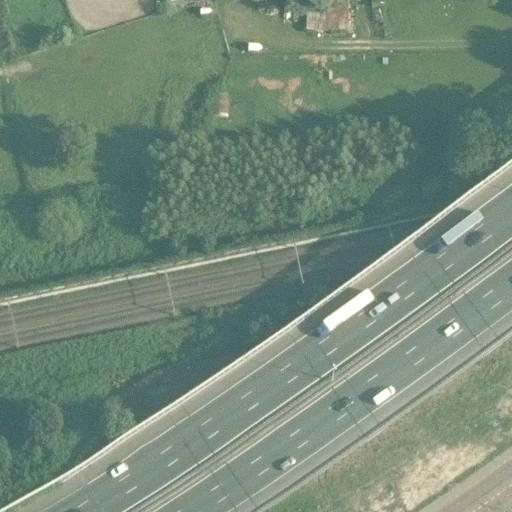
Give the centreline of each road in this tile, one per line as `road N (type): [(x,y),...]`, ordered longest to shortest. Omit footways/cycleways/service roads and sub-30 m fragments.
road 1 (motorway): [(511,221),(354,337),(83,511)]
road 2 (motorway): [(193,511),(511,303)]
road 3 (track): [(511,46),(283,47),(213,6)]
